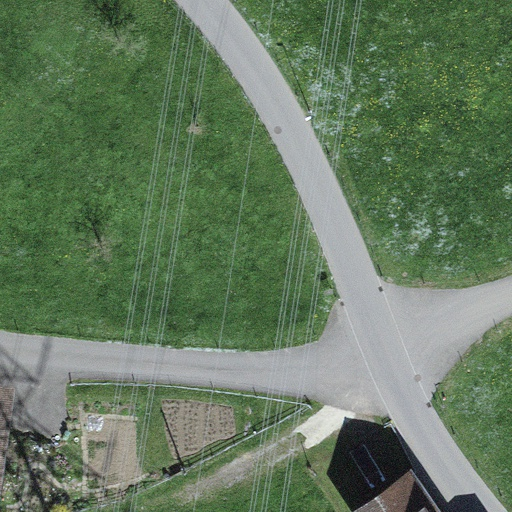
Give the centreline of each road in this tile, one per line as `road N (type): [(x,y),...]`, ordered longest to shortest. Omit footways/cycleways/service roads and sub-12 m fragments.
road 1 (tertiary): [(473,511),(386,356),(301,148),(196,0)]
road 2 (track): [(0,330),(386,356),(511,309)]
